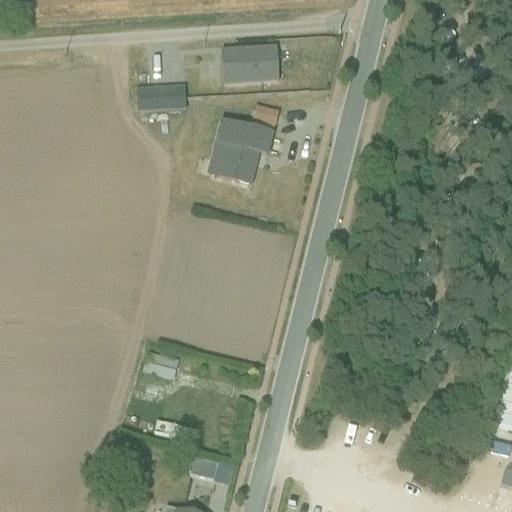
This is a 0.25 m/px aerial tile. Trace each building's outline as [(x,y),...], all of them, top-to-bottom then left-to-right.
[(221,96),(274,93),(271,50),(219,53),(221,96)] [(182,86),(132,86),(132,114),(182,114),(182,86)] [(261,112),(258,125),(281,131),(284,118),(261,112)] [(257,198),(271,139),(215,125),(201,185),(257,198)] [(511,346),(490,431),(511,436),(511,346)] [(151,361),(148,382),(182,387),(185,366),(151,361)] [(160,442),(196,447),(198,434),(162,429),(160,442)] [(234,490),(237,473),(199,466),(196,483),(234,490)]
